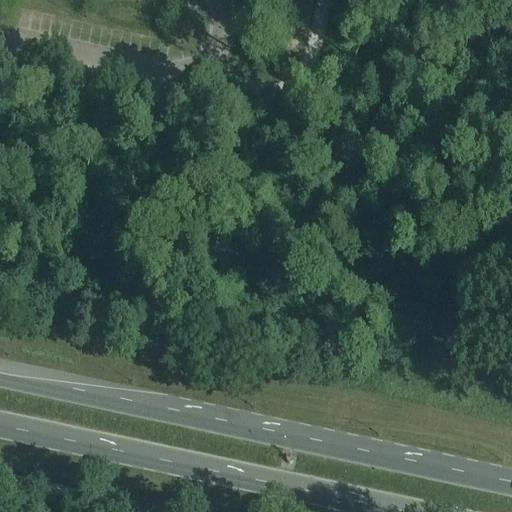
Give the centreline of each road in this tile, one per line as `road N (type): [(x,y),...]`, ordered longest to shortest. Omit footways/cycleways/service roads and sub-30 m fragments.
road 1 (secondary): [(511,482),(0,379)]
road 2 (secondary): [(0,427),(378,511)]
